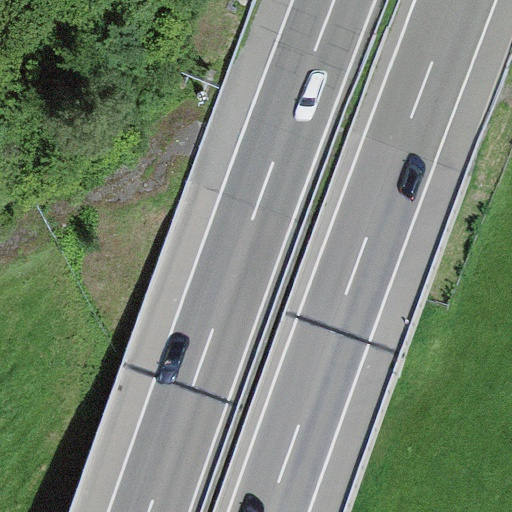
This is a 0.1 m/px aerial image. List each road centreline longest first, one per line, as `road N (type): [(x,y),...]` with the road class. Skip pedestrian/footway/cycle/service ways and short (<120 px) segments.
road 1 (motorway): [(271,511),(458,0)]
road 2 (motorway): [(334,0),(152,511)]
